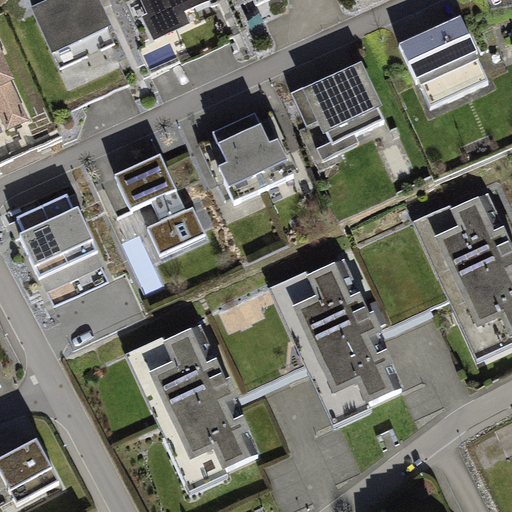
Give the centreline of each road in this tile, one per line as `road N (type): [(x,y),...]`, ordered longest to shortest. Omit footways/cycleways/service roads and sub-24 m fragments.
road 1 (residential): [(0,190),(415,0)]
road 2 (residential): [(511,393),(337,511)]
road 3 (residential): [(124,511),(59,392)]
road 4 (residential): [(59,392),(0,279)]
